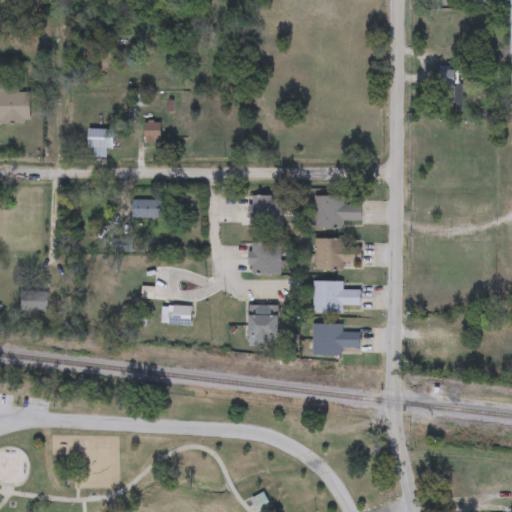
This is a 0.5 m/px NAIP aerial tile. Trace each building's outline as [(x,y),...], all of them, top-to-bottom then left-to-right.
[(455,72),(455,109),(437,109),(437,72),(455,72)] [(0,88),(18,88),(18,93),(30,93),(29,123),(0,122),(0,88)] [(145,143),(145,122),(161,122),(161,143),(145,143)] [(88,153),(88,130),(112,130),(112,149),(105,149),(105,153),(88,153)] [(281,197),(281,229),(251,229),(251,197),(281,197)] [(345,197),(345,203),(361,203),(361,223),(345,223),(345,229),(314,229),(314,197),(345,197)] [(163,219),(131,219),(131,201),(163,201),(163,219)] [(345,248),(361,248),(361,271),(314,271),(314,240),(345,240),(345,248)] [(280,276),(250,276),(250,244),(280,244),(280,276)] [(343,314),(314,314),(314,283),(343,283),(343,291),(361,291),(361,306),(343,306),(343,314)] [(47,292),(47,313),(21,313),(21,292),(47,292)] [(249,306),(278,306),(278,347),(249,347),(249,306)] [(191,325),(166,325),(166,307),(191,307),(191,325)] [(342,325),(342,333),(359,334),(359,349),(342,349),(342,357),(313,357),(313,325),(342,325)] [(251,498),(262,492),(269,506),(258,511),(251,498)]
